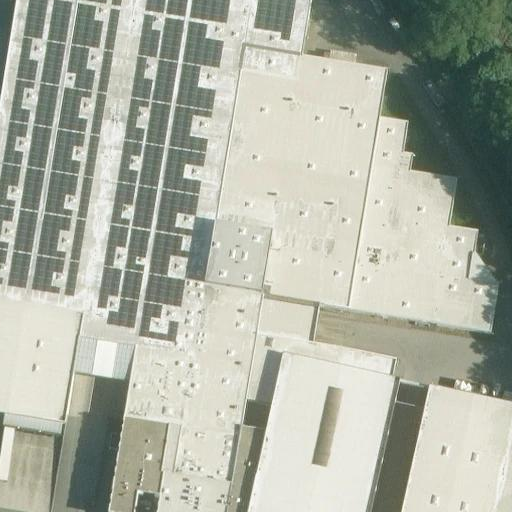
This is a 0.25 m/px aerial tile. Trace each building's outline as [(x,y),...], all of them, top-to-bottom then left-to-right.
[(308,0),(17,0),(0,109),(0,299),(81,313),(137,322),(256,341),(263,299),(301,65),(308,0)] [(380,79),(301,65),(263,299),(319,308),(490,336),(491,293),(463,289),(471,240),(443,235),(451,186),(404,179),(406,161),(396,160),(401,129),(372,124),(380,79)] [(81,313),(0,299),(0,416),(65,426),(77,337),(81,313)] [(319,308),(263,299),(256,341),(246,404),(272,408),(283,358),(392,382),(396,364),(343,353),(305,346),(311,314),(318,316),(319,308)] [(137,322),(81,313),(77,337),(133,346),(137,322)] [(256,341),(137,322),(133,346),(121,419),(169,427),(161,476),(232,488),(246,404),(256,341)] [(392,382),(283,358),(272,408),(249,511),(371,511),(400,384),(392,382)] [(511,511),(511,424),(419,405),(396,511),(511,511)] [(169,427),(121,419),(105,511),(132,511),(134,501),(139,502),(138,506),(151,509),(152,503),(157,504),(161,476),(169,427)] [(55,458),(41,456),(37,485),(50,487),(55,458)] [(228,511),(232,488),(161,476),(157,504),(155,511),(228,511)]
